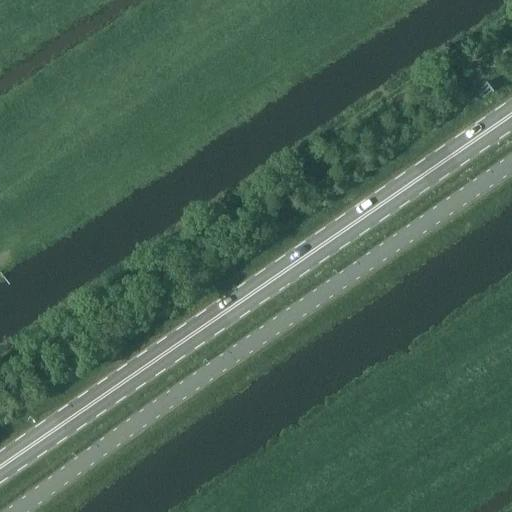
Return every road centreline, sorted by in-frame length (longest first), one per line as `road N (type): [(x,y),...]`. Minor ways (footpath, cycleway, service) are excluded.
road 1 (secondary): [(0,472),(511,117)]
road 2 (unclassified): [(18,511),(511,162)]
